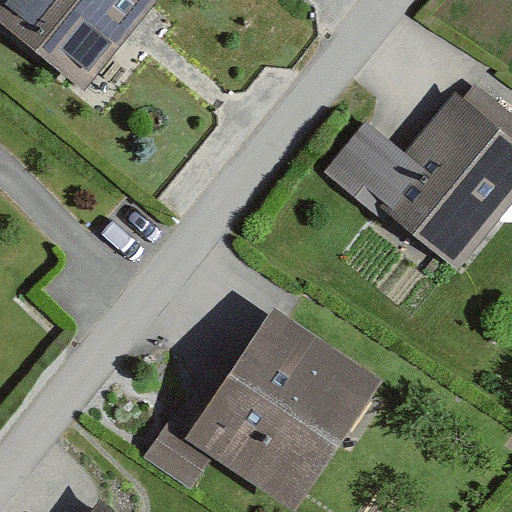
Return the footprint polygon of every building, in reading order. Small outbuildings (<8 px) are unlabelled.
[(0,0),(0,6),(90,75),(147,0),(0,0)] [(511,199),(511,133),(457,92),(379,197),(467,261),(511,199)] [(381,368),(281,303),(199,428),(298,493),(381,368)] [(193,482),(212,453),(165,422),(146,451),(193,482)] [(118,511),(95,495),(82,511),(118,511)]
